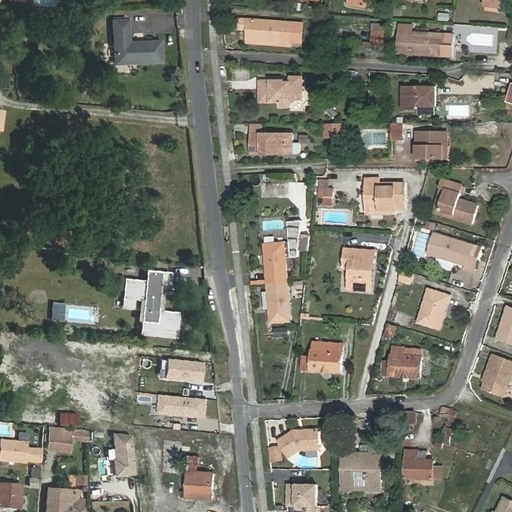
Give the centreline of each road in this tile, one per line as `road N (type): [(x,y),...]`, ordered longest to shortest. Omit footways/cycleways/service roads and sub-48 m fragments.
road 1 (residential): [(240,408),(195,0)]
road 2 (residential): [(240,408),(452,396),(511,216)]
